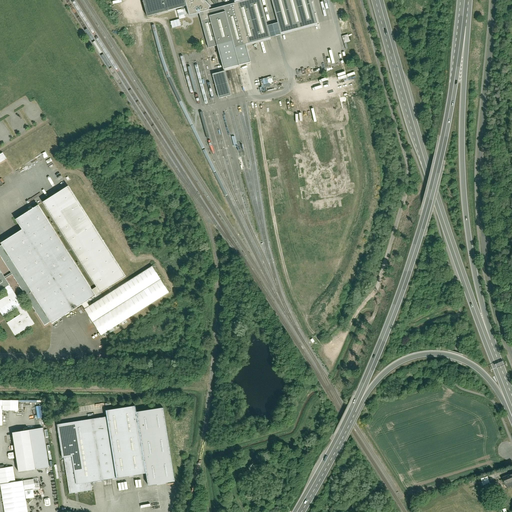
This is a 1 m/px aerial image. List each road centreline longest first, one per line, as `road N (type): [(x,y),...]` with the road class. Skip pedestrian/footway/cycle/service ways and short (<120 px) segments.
road 1 (primary): [(340,432),(422,224),(462,19)]
road 2 (primary): [(503,375),(412,131),(384,21)]
road 3 (primary): [(503,375),(462,192),(462,19)]
road 4 (unclassified): [(488,275),(478,157),(492,0)]
road 5 (primary): [(340,432),(388,368),(430,351),(478,366),(511,411)]
